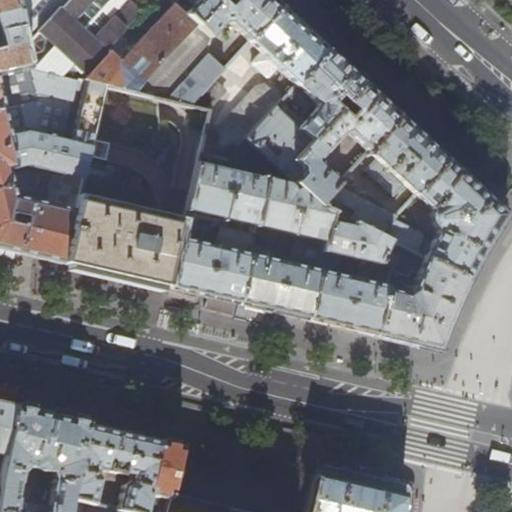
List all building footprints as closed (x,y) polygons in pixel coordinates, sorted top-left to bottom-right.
[(30,72),(24,45),(14,0),(0,0),(0,250),(21,255),(61,264),(76,196),(85,157),(89,141),(101,88),(78,83),(30,72)] [(14,0),(24,45),(65,0),(14,0)] [(133,0),(130,4),(126,0),(65,0),(24,45),(30,72),(78,83),(153,0),(133,0)] [(153,0),(78,83),(101,88),(133,95),(220,0),(153,0)] [(270,0),(220,0),(133,95),(188,108),(212,82),(222,71),(206,56),(208,40),(222,25),(228,25),(247,43),(279,8),(270,0)] [(303,30),(279,8),(247,43),(259,54),(250,64),(251,67),(264,79),(267,79),(276,70),(294,87),(327,52),(303,30)] [(339,63),(327,52),(294,87),(316,107),(313,113),(297,130),(285,120),(299,105),(287,94),(272,110),(244,140),(268,163),(281,174),(291,163),(363,84),(346,70),(339,63)] [(223,92),(212,82),(188,108),(207,112),(223,92)] [(380,100),(363,84),(291,163),(299,170),(299,178),(293,185),(299,190),(317,207),(334,189),(339,183),(316,163),(339,137),(346,134),(367,153),(399,117),(380,100)] [(244,140),(272,110),(267,91),(264,89),(251,92),(254,99),(241,103),(243,104),(241,113),(230,116),(229,117),(230,119),(229,126),(218,129),(217,130),(203,127),(197,154),(225,161),(229,156),(244,140)] [(425,141),(399,117),(367,153),(376,161),(365,173),(392,198),(404,186),(414,196),(446,161),(425,141)] [(268,163),(244,140),(229,156),(265,177),(268,163)] [(107,146),(89,141),(85,157),(104,161),(107,146)] [(477,190),(446,161),(414,196),(431,211),(428,217),(429,222),(431,228),(436,232),(430,244),(423,241),(421,235),(391,221),(377,237),(388,242),(402,249),(466,281),(477,261),(487,245),(505,215),(477,190)] [(252,235),(264,181),(194,165),(184,211),(240,224),(233,253),(177,241),(167,288),(202,297),(237,305),(247,257),(252,235)] [(283,186),(264,181),(252,235),(275,240),(277,232),(293,237),(286,266),(247,257),(237,305),(271,312),(306,321),(330,213),(317,207),(299,190),(290,192),(288,189),(283,186)] [(394,218),(334,189),(317,207),(330,213),(377,237),(391,221),(394,218)] [(182,220),(76,196),(61,264),(125,279),(167,288),(177,241),(182,220)] [(375,266),(376,266),(388,242),(377,237),(330,213),(306,321),(336,328),(373,336),(384,291),(385,288),(370,284),(375,266)] [(451,315),(466,281),(402,249),(390,271),(408,278),(410,273),(416,275),(408,292),(405,293),(403,296),(384,291),(373,336),(407,344),(437,351),(451,315)] [(0,464),(1,465),(14,407),(0,403),(0,464)] [(45,414),(14,407),(1,465),(0,469),(0,511),(13,511),(20,472),(25,467),(49,473),(51,481),(48,495),(47,505),(23,503),(21,511),(65,511),(67,499),(84,423),(45,414)] [(119,431),(84,423),(67,499),(92,504),(97,480),(94,475),(96,469),(122,475),(121,481),(115,484),(110,508),(126,511),(139,511),(158,440),(119,431)] [(168,443),(158,440),(139,511),(151,511),(155,497),(166,500),(167,494),(180,445),(168,443)] [(313,476),(304,511),(402,511),(404,497),(358,486),(313,476)] [(168,494),(167,494),(166,500),(162,511),(247,511),(202,502),(168,494)] [(99,498),(98,505),(105,507),(107,500),(99,498)] [(98,505),(92,504),(67,499),(65,511),(126,511),(110,508),(105,507),(98,505)]
